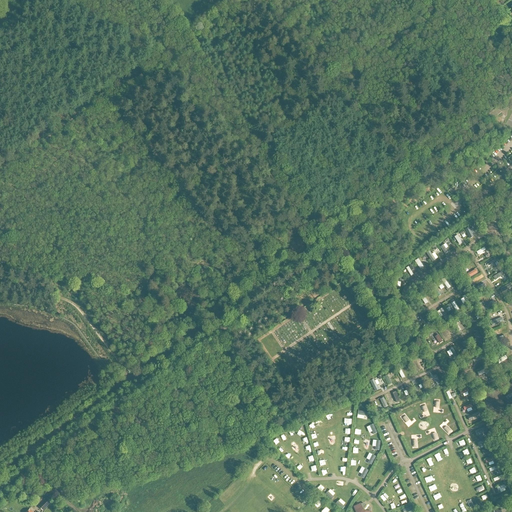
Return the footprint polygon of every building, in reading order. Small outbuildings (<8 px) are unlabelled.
[(488,192),(494,185),(492,182),(485,189),(488,192)] [(470,227),(466,229),(471,238),(475,236),(470,227)] [(461,244),(464,242),(459,234),(456,236),(461,244)] [(434,262),(438,260),(433,251),(429,253),(434,262)] [(487,266),(498,262),(496,258),(486,262),(487,266)] [(468,274),(470,278),(480,272),(477,268),(468,274)] [(497,280),(505,274),(503,271),(495,276),(497,280)] [(511,282),(502,288),(504,292),(511,287),(511,282)] [(438,297),(441,295),(437,289),(441,287),(438,284),(432,288),(438,297)] [(487,288),(485,284),(477,288),(480,292),(487,288)] [(485,305),(487,309),(498,304),(496,300),(485,305)] [(448,308),(451,314),(461,309),(457,301),(450,304),(451,307),(448,308)] [(441,322),(448,317),(442,308),(439,310),(443,316),(439,319),(441,322)] [(470,325),(473,322),(468,313),(465,316),(470,325)] [(446,340),(449,338),(445,333),(448,330),(446,327),(439,331),(446,340)] [(441,344),(445,342),(438,331),(434,333),(441,344)] [(479,332),(475,334),(482,343),(485,341),(479,332)] [(468,350),(472,348),(467,340),(463,342),(468,350)] [(451,356),(454,355),(456,358),(459,357),(454,348),(448,351),(451,356)] [(384,375),(390,386),(394,384),(388,373),(384,375)] [(398,375),(392,377),(395,383),(401,381),(398,375)] [(377,391),(381,389),(376,379),(372,381),(377,391)] [(423,390),(429,388),(425,379),(419,381),(423,390)] [(410,386),(406,388),(410,398),(414,396),(410,386)] [(463,395),(464,394),(465,396),(470,394),(469,391),(470,391),(469,388),(461,391),(463,395)] [(402,420),(405,417),(401,412),(397,415),(402,420)] [(481,417),(479,412),(471,415),(471,416),(468,417),(469,421),(473,420),(473,421),(481,417)] [(443,451),(447,457),(452,454),(448,448),(443,451)] [(374,454),(369,463),(373,465),(378,456),(374,454)] [(474,457),(466,460),(468,465),(476,462),(474,457)] [(362,476),(366,478),(370,470),(367,468),(362,476)] [(332,499),(337,494),(332,488),(327,494),(332,499)] [(46,508),(52,503),(47,498),(42,504),(46,508)] [(342,509),(348,503),(342,498),(336,504),(342,509)]
